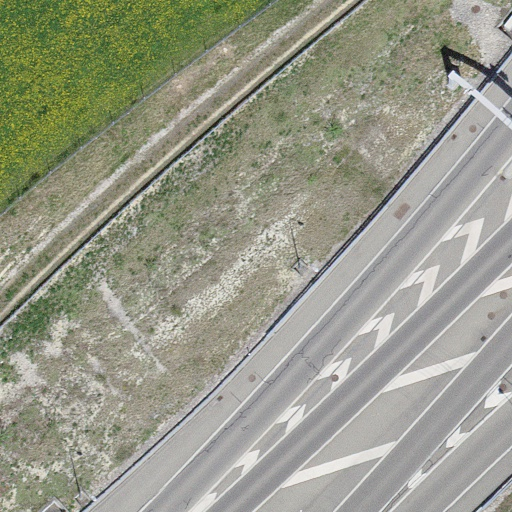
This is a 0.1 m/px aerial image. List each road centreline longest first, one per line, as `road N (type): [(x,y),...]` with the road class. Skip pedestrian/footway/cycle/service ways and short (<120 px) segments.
road 1 (motorway): [(511,125),(293,378),(163,511)]
road 2 (track): [(0,310),(189,127),(341,0)]
road 3 (motorway): [(511,242),(226,511)]
road 4 (motorway): [(355,511),(511,340)]
road 5 (motorway): [(420,511),(511,422)]
